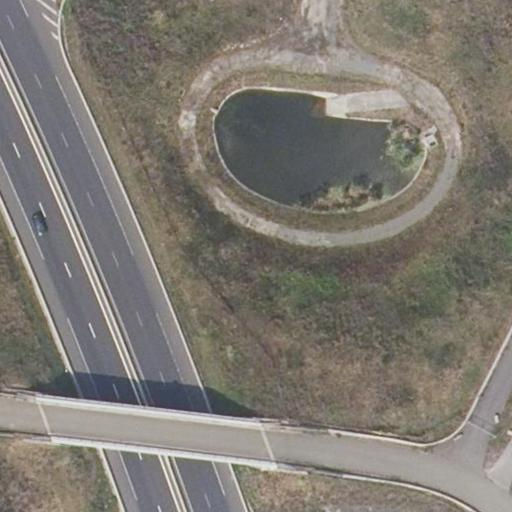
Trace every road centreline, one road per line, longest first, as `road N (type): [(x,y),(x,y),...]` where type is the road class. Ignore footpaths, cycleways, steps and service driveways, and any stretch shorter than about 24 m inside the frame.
road 1 (motorway): [(208,511),(4,0)]
road 2 (motorway): [(0,95),(157,511)]
road 3 (unclassified): [(0,418),(262,445)]
